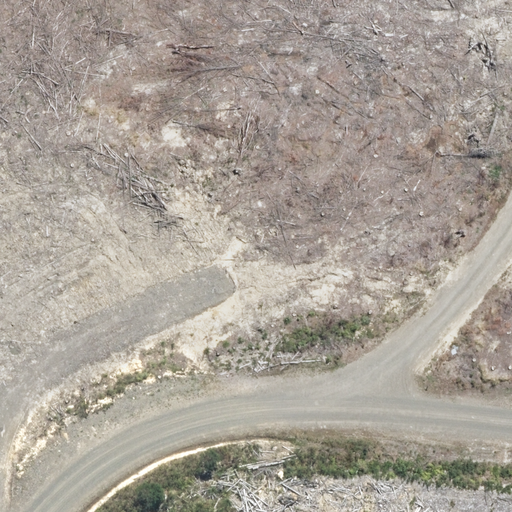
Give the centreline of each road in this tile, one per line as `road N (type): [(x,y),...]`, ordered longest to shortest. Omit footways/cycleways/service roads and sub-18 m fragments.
road 1 (track): [(56,511),(64,499),(152,451),(328,407),(511,426)]
road 2 (track): [(328,407),(459,292),(511,219)]
